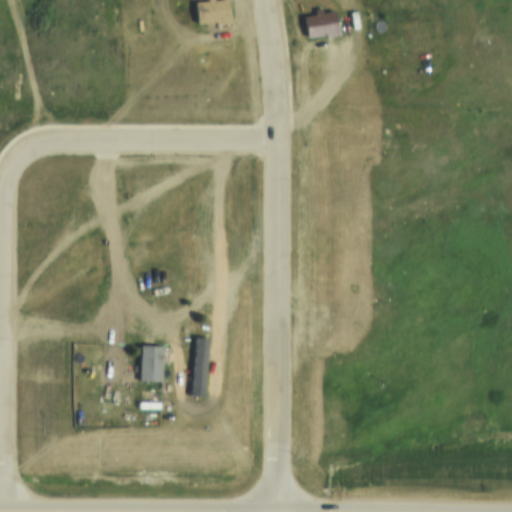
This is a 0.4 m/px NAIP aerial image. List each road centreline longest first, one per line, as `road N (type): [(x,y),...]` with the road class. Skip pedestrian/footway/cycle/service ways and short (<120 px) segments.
road 1 (residential): [(4,511),(7,198),(18,162),(28,149),(71,142),(276,146)]
road 2 (residential): [(277,511),(274,58),(265,0)]
road 3 (track): [(20,0),(24,86),(20,107),(0,124),(6,229)]
